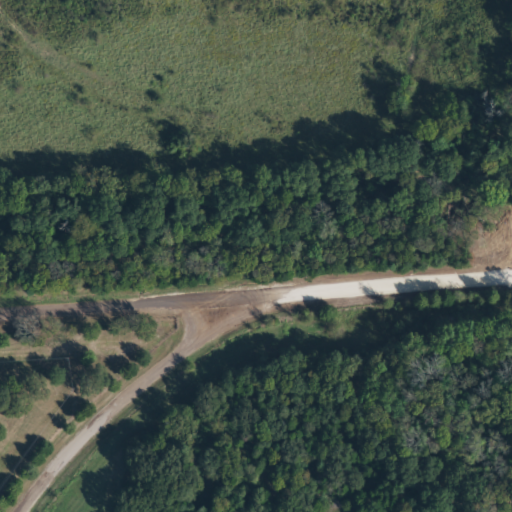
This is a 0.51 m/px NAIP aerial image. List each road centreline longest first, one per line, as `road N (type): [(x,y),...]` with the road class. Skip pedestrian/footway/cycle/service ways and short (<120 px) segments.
road 1 (residential): [(27,511),(154,362),(279,297),(511,275)]
road 2 (residential): [(279,297),(0,315)]
